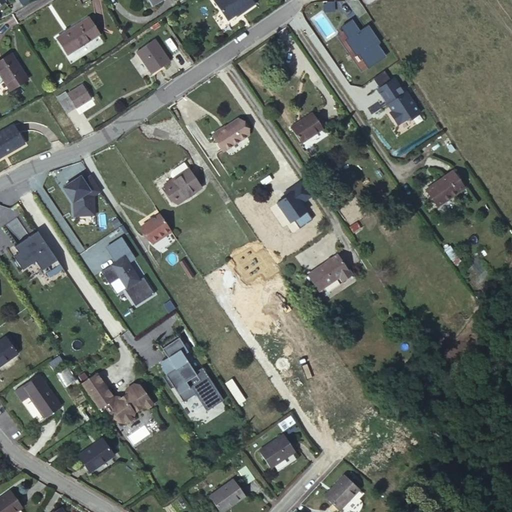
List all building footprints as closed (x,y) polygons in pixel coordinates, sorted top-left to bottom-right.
[(14,0),(0,0),(0,13),(9,8),(8,6),(16,1),(14,0)] [(200,39),(209,33),(216,28),(217,30),(227,23),(211,0),(210,0),(185,17),(200,39)] [(211,0),(229,23),(256,4),(252,0),(211,0)] [(88,17),(56,37),(67,54),(99,34),(88,17)] [(358,46),(355,48),(368,67),(384,57),(364,27),(357,31),(353,26),(351,24),(350,23),(348,23),(347,24),(344,26),(343,27),(343,29),(344,31),(348,37),(351,35),(358,46)] [(348,38),(355,48),(358,46),(351,35),(348,37),(348,38)] [(153,39),(136,51),(151,74),(169,62),(153,39)] [(10,53),(0,59),(0,75),(9,90),(27,79),(10,53)] [(73,104),(75,108),(91,98),(82,84),(67,94),(65,91),(56,97),(64,110),(73,104)] [(64,110),(66,113),(75,108),(73,104),(64,110)] [(300,142),(321,128),(311,114),(290,127),(300,142)] [(212,132),(223,149),(248,134),(239,119),(223,129),(221,127),(212,132)] [(0,132),(0,157),(24,143),(13,124),(0,132)] [(171,175),(173,179),(188,169),(184,163),(171,171),(171,175)] [(173,179),(164,184),(176,203),(201,187),(188,169),(173,179)] [(436,210),(466,191),(453,171),(423,190),(436,210)] [(96,217),(96,195),(98,195),(97,179),(70,179),(71,217),(96,217)] [(61,217),(70,213),(61,196),(52,201),(61,217)] [(169,229),(159,214),(141,226),(151,242),(169,229)] [(21,254),(16,257),(24,271),(40,263),(49,279),(64,271),(41,231),(16,245),(21,254)] [(431,239),(426,232),(419,236),(424,243),(431,239)] [(133,307),(154,296),(144,279),(139,281),(130,265),(135,262),(122,238),(104,247),(114,264),(100,271),(108,285),(118,280),(133,307)] [(253,255),(249,249),(240,254),(244,261),(253,255)] [(351,274),(337,254),(307,275),(318,290),(339,276),(342,280),(351,274)] [(0,364),(17,353),(5,337),(0,340),(0,364)] [(181,341),(164,352),(172,364),(164,369),(167,374),(166,375),(170,381),(167,383),(175,395),(178,393),(184,402),(196,394),(207,411),(224,399),(202,367),(195,372),(183,355),(188,351),(181,341)] [(97,373),(81,383),(99,408),(109,401),(116,411),(114,417),(117,421),(126,422),(134,417),(134,412),(143,406),(148,407),(153,404),(140,384),(134,383),(126,389),(125,394),(122,397),(116,396),(114,397),(97,373)] [(247,400),(233,379),(227,383),(241,404),(247,400)] [(26,393),(44,419),(61,407),(43,381),(26,393)] [(38,423),(44,419),(26,393),(18,399),(32,420),(35,418),(38,423)] [(283,430),(294,422),(289,415),(279,423),(283,430)] [(268,467),(294,451),(288,442),(292,440),(293,437),(292,435),(289,434),(285,437),(283,434),(258,450),(268,467)] [(89,471),(113,455),(102,439),(78,456),(89,471)] [(247,484),(254,479),(244,465),(237,470),(247,484)] [(338,510),(358,488),(344,474),(323,496),(338,510)] [(219,511),(220,511),(244,495),(233,479),(208,496),(219,511)] [(0,511),(14,511),(22,507),(11,491),(0,498),(0,511)]
